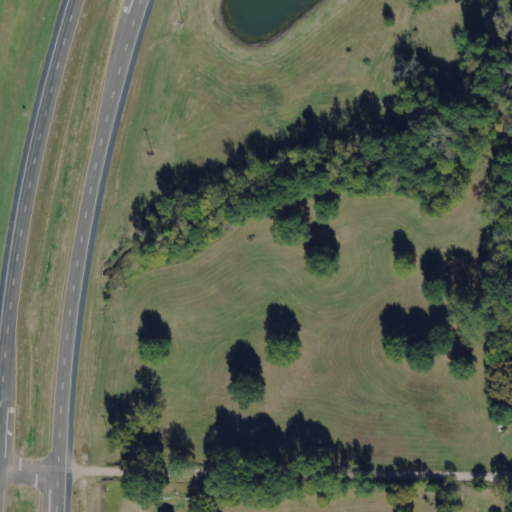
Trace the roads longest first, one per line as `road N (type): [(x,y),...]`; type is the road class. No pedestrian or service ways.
road 1 (trunk): [(57,511),(77,278),(135,0)]
road 2 (residential): [(1,457),(511,467)]
road 3 (trunk): [(75,0),(23,238),(0,476)]
